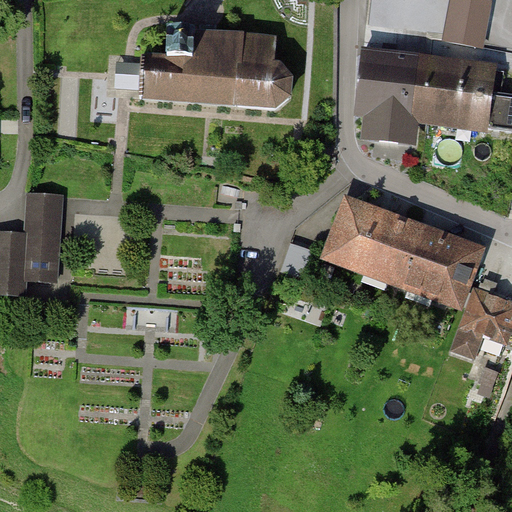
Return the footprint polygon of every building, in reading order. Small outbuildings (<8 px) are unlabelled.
[(492,3),(476,0),(459,0),(452,44),(484,50),(492,3)] [(208,28),(202,28),(202,36),(169,34),(167,59),(142,58),(141,68),(141,73),(137,73),(137,78),(136,84),(141,84),(140,95),(140,101),(276,109),(289,99),(290,81),(279,68),(273,67),(275,40),(243,38),(214,37),(214,28),(208,28)] [(495,67),(374,51),(365,119),(369,120),(367,137),(407,142),(409,125),(486,135),(486,130),(491,93),(495,67)] [(116,94),(140,95),(141,84),(136,84),(137,78),(137,73),(141,73),(141,68),(117,67),(116,78),(116,94)] [(511,95),(491,93),(486,130),(511,133),(511,95)] [(29,235),(26,282),(61,285),(68,195),(32,193),(29,235)] [(483,250),(345,197),(320,263),(458,316),(483,250)] [(29,235),(0,232),(0,295),(25,298),(26,282),(29,235)] [(511,340),(511,300),(476,288),(460,332),(464,333),(487,341),(509,349),(511,340)] [(487,341),(464,333),(455,356),(478,364),(487,341)] [(498,373),(487,369),(481,384),(492,389),(498,373)]
